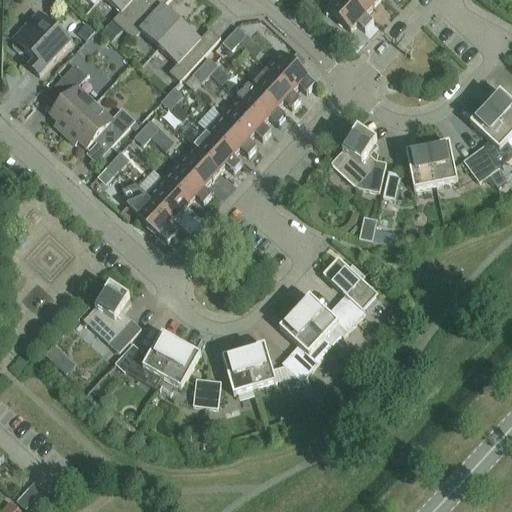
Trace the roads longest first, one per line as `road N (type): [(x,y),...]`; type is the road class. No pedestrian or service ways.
road 1 (residential): [(170,286),(196,322),(221,327),(257,315),(309,255),(248,202)]
road 2 (residential): [(355,89),(396,122),(449,109),(497,54),(436,0)]
road 3 (residential): [(170,286),(0,130)]
road 4 (residential): [(248,202),(355,89)]
road 5 (residential): [(355,89),(259,5),(239,0)]
road 6 (residential): [(355,89),(436,0)]
